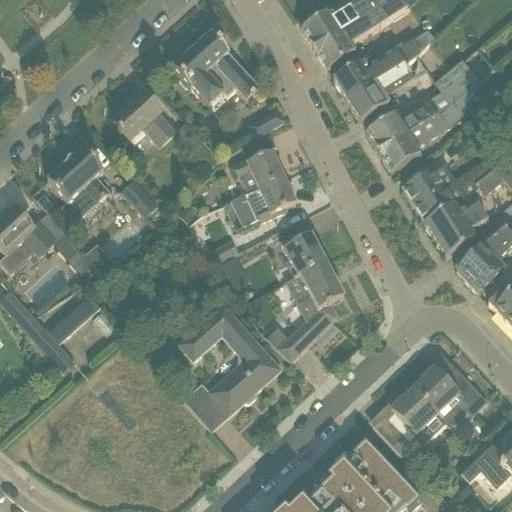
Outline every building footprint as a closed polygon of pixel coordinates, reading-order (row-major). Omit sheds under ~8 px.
[(350,50),(379,32),(398,20),(412,7),(407,0),(392,0),(375,16),(370,19),(313,55),(326,75),(354,57),(350,50)] [(357,0),(361,5),(370,19),(375,16),(392,0),(357,0)] [(329,17),(300,34),(313,55),(370,19),(361,5),(333,23),(329,17)] [(427,35),(413,44),(422,57),(433,42),(427,35)] [(191,94),(208,113),(223,99),(226,103),(236,95),(246,106),(259,95),(227,60),(228,59),(210,39),(171,75),(189,95),(191,94)] [(422,57),(413,44),(381,65),(376,58),(333,85),(346,106),(403,70),(413,64),(422,57)] [(411,84),(403,70),(346,106),(359,127),(388,109),(383,101),(411,84)] [(474,90),(458,70),(435,89),(441,99),(398,126),(394,119),(365,137),(378,158),(440,118),(464,98),(474,90)] [(477,113),(464,98),(440,118),(378,158),(391,178),(419,160),(415,153),(475,115),(477,113)] [(176,139),(159,121),(142,101),(112,129),(130,149),(142,138),(141,137),(142,137),(158,155),(176,139)] [(248,131),(255,143),(284,126),(276,114),(248,131)] [(272,140),(251,146),(253,155),(275,150),(272,140)] [(220,165),(202,145),(191,155),(210,175),(220,165)] [(82,155),(47,187),(66,209),(61,215),(75,228),(108,198),(95,184),(102,177),(82,155)] [(237,184),(239,183),(247,200),(283,184),(271,158),(261,162),(260,159),(231,172),(237,184)] [(511,159),(495,174),(494,174),(475,189),(484,201),(504,185),(511,194),(511,193),(511,159)] [(445,168),(431,176),(402,195),(423,228),(423,229),(425,231),(467,196),(494,174),(487,165),(455,184),(445,168)] [(241,203),(250,224),(256,221),(259,229),(286,217),(285,214),(295,209),(283,184),(247,200),(241,203)] [(158,213),(133,185),(120,197),(146,224),(158,213)] [(470,199),(467,196),(425,231),(445,263),(475,243),(474,243),(491,232),(470,199)] [(186,229),(196,216),(187,208),(176,221),(186,229)] [(34,258),(40,264),(55,250),(37,230),(32,236),(14,217),(0,229),(0,256),(5,262),(0,266),(0,268),(10,280),(16,274),(34,258)] [(502,276),(495,268),(511,251),(511,240),(506,232),(480,253),(456,277),(478,300),(502,276)] [(96,275),(64,239),(54,248),(84,285),(96,275)] [(299,239),(280,249),(297,282),(324,267),(310,240),(301,245),(299,239)] [(212,255),(217,268),(237,259),(231,247),(212,255)] [(228,284),(243,276),(235,262),(220,270),(228,284)] [(266,344),(290,368),(336,322),(329,310),(343,302),(324,267),(297,282),(285,289),(305,327),(288,344),(277,333),(266,344)] [(511,294),(509,298),(505,293),(488,309),(511,334),(511,294)] [(0,305),(0,308),(22,334),(35,322),(11,296),(0,305)] [(44,334),(35,322),(22,334),(63,380),(75,369),(58,350),(101,313),(87,297),(44,334)] [(255,397),(280,375),(223,310),(178,350),(193,367),(221,341),(239,361),(238,371),(209,399),(202,392),(185,407),(208,432),(224,418),(228,422),(243,408),(248,408),(255,402),(255,397)] [(466,414),(472,420),(486,406),(455,373),(443,384),(433,374),(423,384),(424,385),(413,396),(447,432),(466,414)] [(423,450),(432,441),(444,430),(447,433),(447,432),(413,396),(401,407),(400,406),(372,432),(406,468),(423,450)] [(448,511),(424,487),(411,500),(362,448),(349,460),(353,464),(343,474),(340,470),(324,484),(328,488),(302,511),(300,511),(298,509),(295,511),(418,511),(420,510),(422,511),(448,511)] [(511,458),(506,465),(492,450),(472,469),(461,480),(450,490),(458,499),(469,489),(480,478),(496,495),(511,480),(511,458)]
